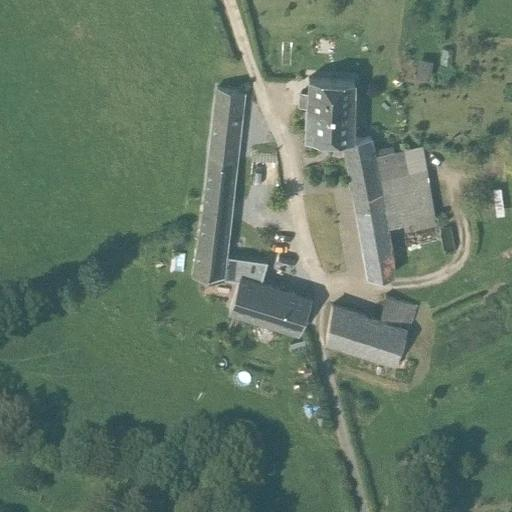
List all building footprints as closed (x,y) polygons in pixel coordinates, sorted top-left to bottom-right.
[(417,74),(430,76),(433,56),(419,55),(417,74)] [(352,78),(307,77),(305,133),(343,134),(351,134),(352,78)] [(225,254),(245,92),(215,87),(194,271),(240,278),(261,280),(269,260),(225,254)] [(343,134),(354,194),(382,191),(375,149),(372,135),(351,134),(343,134)] [(423,141),(375,149),(382,191),(387,221),(435,211),(423,141)] [(387,221),(382,191),(354,194),(369,270),(395,269),(391,247),(387,221)] [(437,211),(435,211),(387,221),(391,247),(442,237),(437,211)] [(261,280),(240,278),(230,307),(298,329),(310,296),(261,280)] [(383,299),(381,317),(408,325),(417,301),(386,291),(383,299)] [(381,317),(335,302),(326,336),(396,359),(408,325),(381,317)] [(395,405),(395,391),(380,391),(379,405),(395,405)] [(383,419),(381,410),(357,416),(360,425),(383,419)]
